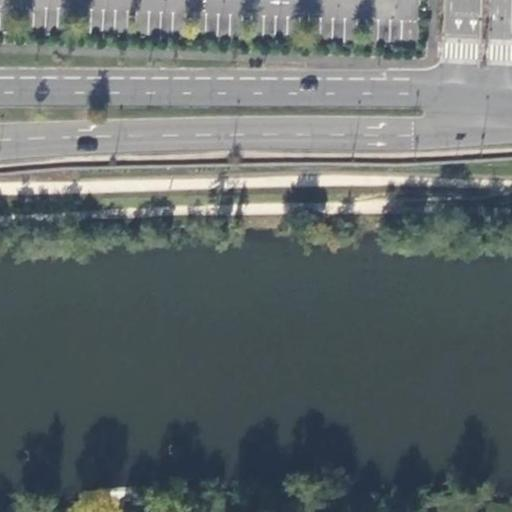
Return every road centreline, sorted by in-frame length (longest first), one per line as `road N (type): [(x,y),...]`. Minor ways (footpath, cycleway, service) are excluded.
road 1 (primary): [(417,92),(0,85)]
road 2 (primary): [(0,147),(414,134)]
